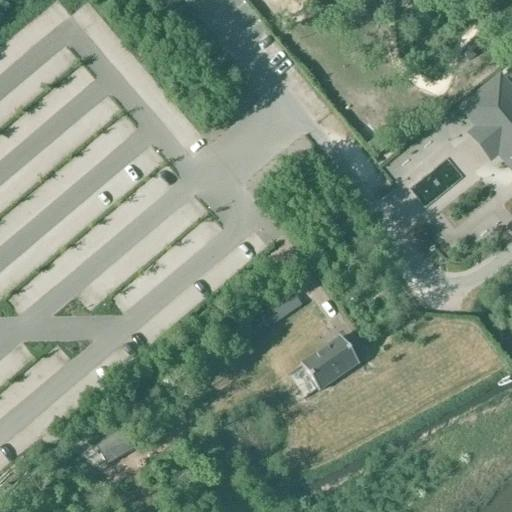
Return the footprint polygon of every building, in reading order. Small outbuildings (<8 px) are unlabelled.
[(511,95),(499,80),(462,111),(476,128),(488,142),(500,156),(511,171),(511,95)] [(379,141),(367,151),(377,162),(388,153),(379,141)] [(149,261),(163,272),(171,263),(157,251),(149,261)] [(291,293),(246,323),(255,338),(301,307),(291,293)] [(301,368),(287,377),(303,400),(316,391),(318,394),(358,366),(340,339),(300,367),(301,368)]
